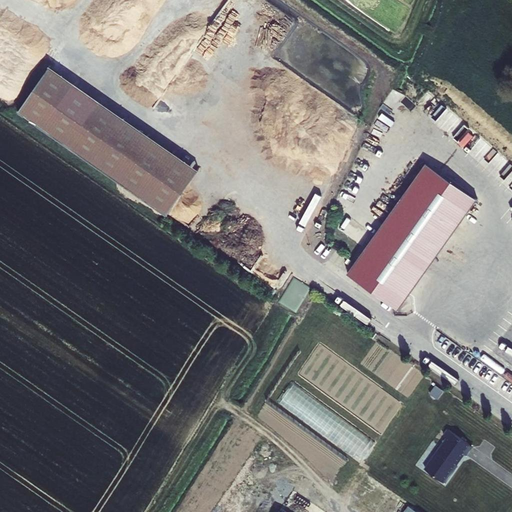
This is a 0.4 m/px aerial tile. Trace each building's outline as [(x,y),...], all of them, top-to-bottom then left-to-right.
[(201,170),(53,66),(22,112),(171,215),(201,170)] [(479,198),(428,161),(351,274),(400,309),(479,198)] [(219,232),(220,231),(213,225),(207,231),(230,252),(235,247),(219,232)] [(377,439),(295,382),(280,402),(362,462),(377,439)] [(472,446),(448,431),(445,435),(448,438),(426,469),(445,482),(452,473),(450,472),(465,453),(467,454),(472,446)]
